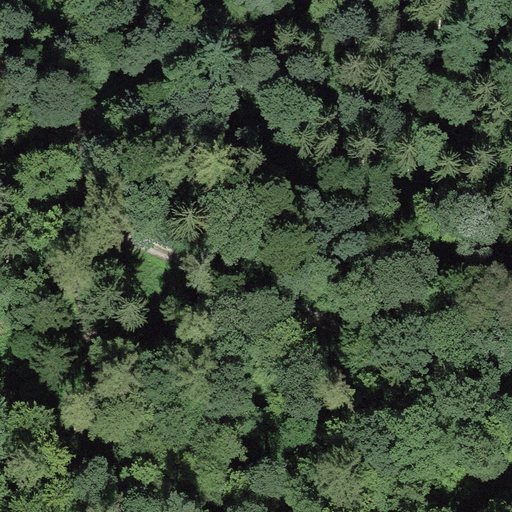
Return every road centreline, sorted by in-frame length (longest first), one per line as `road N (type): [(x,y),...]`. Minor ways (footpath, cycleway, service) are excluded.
road 1 (track): [(323,0),(170,65),(112,100),(47,195),(70,242),(123,511)]
road 2 (track): [(511,404),(0,176)]
